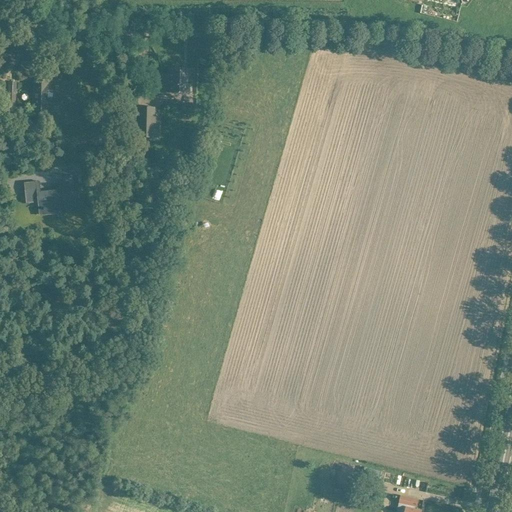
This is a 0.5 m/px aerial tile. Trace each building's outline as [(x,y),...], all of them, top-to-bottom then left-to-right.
[(420,14),(457,22),(459,13),(462,0),(423,0),(422,4),(420,14)] [(161,93),(191,94),(191,86),(187,86),(188,71),(168,70),(168,74),(162,74),(162,84),(161,93)] [(8,81),(6,112),(14,112),(16,82),(8,81)] [(69,103),(69,95),(69,85),(47,85),(47,81),(34,81),(34,113),(47,113),(47,102),(69,103)] [(137,107),(137,139),(153,139),(155,139),(155,118),(146,118),(146,108),(137,107)] [(116,148),(98,146),(97,153),(115,155),(116,148)] [(42,215),(52,213),(56,213),(56,209),(78,207),(76,185),(65,186),(57,187),(57,191),(37,193),(36,183),(25,184),(26,202),(43,201),(44,214),(42,214),(42,215)] [(382,491),(379,505),(394,508),(396,494),(382,491)] [(401,496),(400,504),(407,505),(405,511),(421,511),(415,509),(416,507),(418,500),(401,496)]
